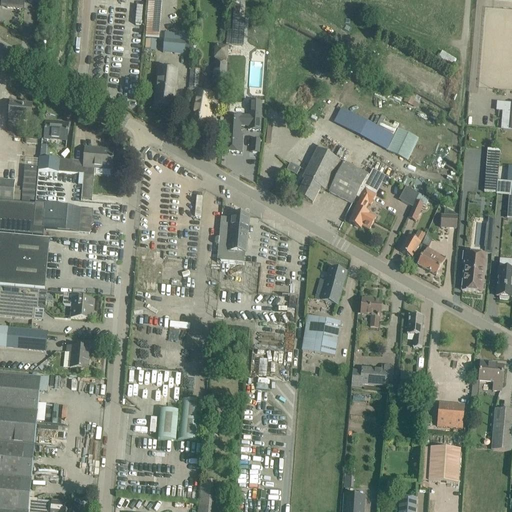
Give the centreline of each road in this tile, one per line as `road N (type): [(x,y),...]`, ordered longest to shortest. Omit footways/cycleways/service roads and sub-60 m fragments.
road 1 (residential): [(511,342),(138,128)]
road 2 (unclassified): [(105,511),(138,128)]
